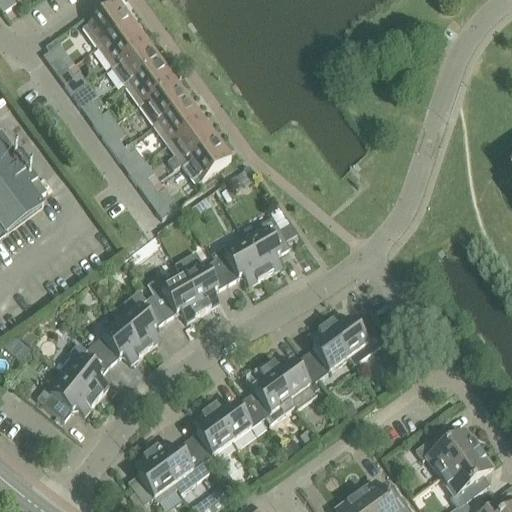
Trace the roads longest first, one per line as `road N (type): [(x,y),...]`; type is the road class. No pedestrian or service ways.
road 1 (residential): [(64,511),(158,394),(371,261)]
road 2 (residential): [(371,261),(401,226),(472,32),(511,1)]
road 3 (residential): [(284,511),(273,498),(447,369)]
road 4 (residential): [(147,224),(20,57)]
road 5 (residential): [(447,369),(371,261)]
